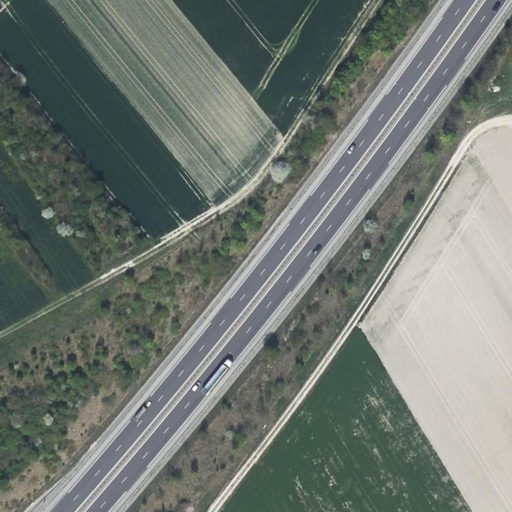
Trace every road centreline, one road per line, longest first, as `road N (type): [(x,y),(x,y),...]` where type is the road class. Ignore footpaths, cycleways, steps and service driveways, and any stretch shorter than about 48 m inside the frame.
road 1 (motorway): [(464,0),(277,252),(63,511)]
road 2 (motorway): [(96,511),(348,202),(494,0)]
road 3 (track): [(0,333),(228,207),(258,177),(381,0)]
road 4 (track): [(215,511),(328,363),(494,109),(511,103)]
